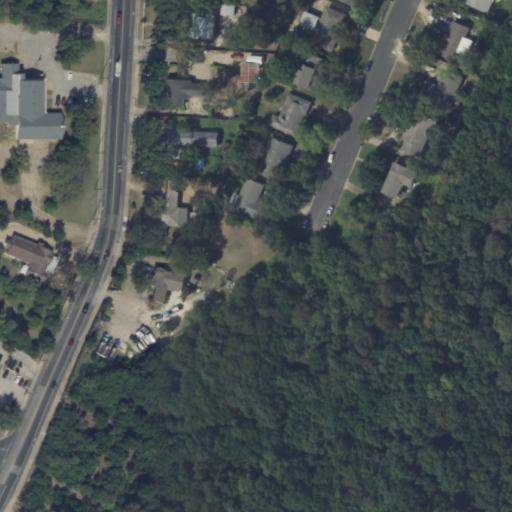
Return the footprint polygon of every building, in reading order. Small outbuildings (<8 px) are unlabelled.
[(497,0),(491,14),(466,3),(467,0),(497,0)] [(238,7),(237,17),(224,16),(224,5),(238,6),(238,7)] [(351,18),(345,31),(344,30),(340,39),(342,40),(335,54),(315,45),(332,8),(351,17),(351,18)] [(310,13),(324,19),(318,32),(304,27),(309,13),(310,13)] [(215,16),(219,17),(217,41),(192,38),(193,23),(197,24),(197,15),(215,16)] [(247,19),(263,20),(262,32),(243,30),(244,19),(247,19)] [(461,24),(474,30),(470,40),(478,43),(471,58),(476,61),(472,70),(442,56),(457,22),(461,24)] [(329,63),(325,73),(328,74),(320,94),(297,84),(303,69),(297,66),(302,54),(308,56),(309,53),(329,62),(329,63)] [(256,85),(243,84),(245,64),(250,65),(250,57),(265,58),(264,66),(263,66),(263,69),(266,69),(265,80),(261,80),(261,85),(256,85)] [(45,79),(46,113),(62,113),(62,140),(17,140),(17,125),(8,125),(8,122),(0,122),(0,79),(1,79),(1,64),(20,64),(20,73),(23,73),(23,80),(41,80),(41,78),(45,78),(45,79)] [(461,98),(455,113),(423,99),(430,82),(442,87),(449,72),(463,77),(461,82),(466,85),(461,98)] [(169,81),(194,82),(194,88),(206,89),(206,98),(194,97),(194,100),(187,100),(187,109),(168,108),(168,94),(165,94),(165,81),(169,81)] [(313,106),(300,139),(271,127),(275,115),(281,117),(290,94),(314,103),(313,106)] [(441,123),(425,160),(406,151),(410,144),(406,142),(418,113),(441,123)] [(168,132),(222,134),(221,148),(180,147),(180,163),(165,163),(166,149),(161,149),(161,140),(166,141),(167,132),(168,132)] [(297,149),(283,184),(259,173),(274,138),(298,148),(297,149)] [(228,154),(235,157),(232,166),(225,164),(228,154)] [(403,202),(387,195),(400,164),(424,175),(418,191),(409,188),(403,202)] [(268,187),(262,203),(273,207),(266,224),(236,212),(238,208),(233,205),(237,195),(243,197),(250,180),(268,187)] [(183,196),(182,210),(192,210),(191,229),(164,227),(164,224),(161,224),(161,216),(162,216),(163,208),(165,208),(167,182),(181,183),(181,195),(183,195),(183,196)] [(33,244),(38,246),(39,243),(44,245),(43,248),(54,253),(40,287),(21,280),(28,263),(6,254),(8,249),(4,247),(7,240),(11,242),(13,236),(33,244)] [(190,276),(187,290),(172,286),(169,299),(154,295),(156,288),(150,287),(153,275),(154,276),(156,268),(190,276)] [(18,320),(15,324),(8,320),(7,321),(0,317),(0,310),(6,300),(16,306),(15,309),(22,312),(18,320)]
